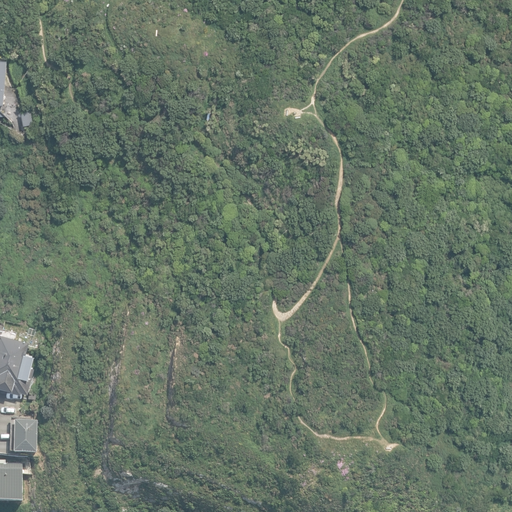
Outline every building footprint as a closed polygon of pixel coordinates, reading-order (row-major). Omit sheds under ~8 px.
[(28,112),(18,114),(21,127),(30,125),(28,112)] [(0,387),(21,394),(21,391),(28,393),(35,368),(30,366),(33,355),(26,353),(29,342),(0,334),(0,387)] [(28,397),(36,399),(38,392),(30,390),(28,397)] [(15,453),(37,454),(38,421),(15,420),(15,453)] [(0,460),(0,501),(23,501),(24,464),(6,464),(6,461),(0,460)]
